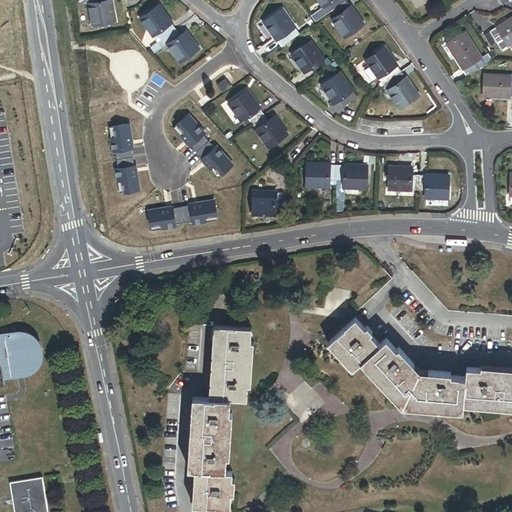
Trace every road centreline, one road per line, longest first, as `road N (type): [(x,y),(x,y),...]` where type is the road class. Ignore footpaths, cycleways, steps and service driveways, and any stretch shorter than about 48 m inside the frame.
road 1 (tertiary): [(481,232),(375,228),(82,274)]
road 2 (tertiary): [(82,274),(37,0)]
road 3 (residential): [(477,142),(365,145),(334,136),(244,55)]
road 4 (tertiary): [(130,511),(82,274)]
road 5 (residential): [(477,142),(410,42)]
